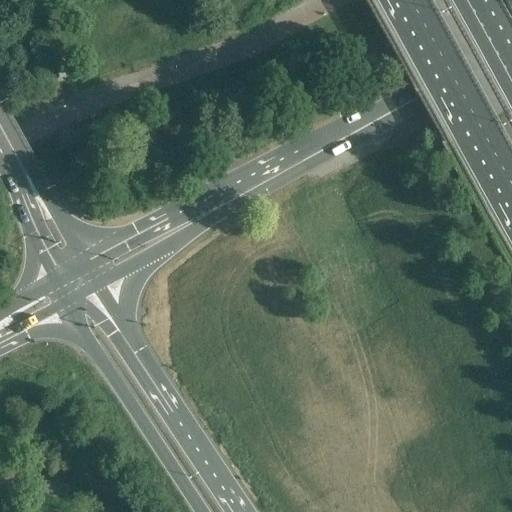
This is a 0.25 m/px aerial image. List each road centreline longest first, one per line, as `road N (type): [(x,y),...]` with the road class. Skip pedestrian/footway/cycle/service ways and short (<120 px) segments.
road 1 (secondary): [(220,201),(511,46)]
road 2 (trunk): [(247,511),(96,285)]
road 3 (trunk): [(63,302),(201,511)]
road 4 (trunk): [(408,0),(511,187)]
road 5 (secondary): [(96,285),(176,242),(220,201)]
road 6 (secondary): [(220,201),(86,268)]
